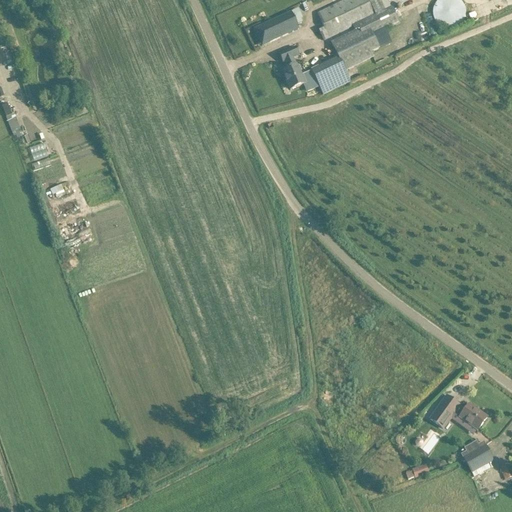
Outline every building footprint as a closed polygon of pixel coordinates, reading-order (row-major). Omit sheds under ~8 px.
[(322,95),(350,82),(345,71),(372,58),(370,53),(388,45),(381,31),(399,22),(392,8),(409,0),(346,0),(318,14),(324,29),(319,31),(324,41),(353,27),(355,32),(331,43),(339,59),(311,72),(322,95)] [(465,16),(465,13),(465,11),(464,8),(463,5),(462,3),(460,1),(458,0),(439,0),(438,1),(436,3),(435,5),(433,8),(433,11),(432,13),(433,16),(433,19),(435,22),(436,24),(438,26),(441,28),(443,29),(446,30),(449,30),(452,30),(455,29),(457,28),(460,26),(462,24),(463,22),(464,19),(465,16)] [(269,43),(299,30),(291,13),(261,27),(269,43)] [(290,91),(304,84),(297,66),(296,67),(293,59),(299,56),(295,48),(280,55),(283,63),(285,62),(288,70),(282,73),(290,91)] [(7,105),(2,107),(6,118),(12,116),(7,105)] [(44,142),(30,147),(35,160),(49,155),(44,142)] [(64,185),(52,190),(54,195),(66,190),(64,185)] [(430,420),(443,429),(454,414),(460,418),(459,419),(477,431),(487,418),(479,412),(478,414),(468,407),(470,406),(469,405),(465,411),(459,407),(446,397),(430,420)] [(468,456),(463,458),(472,473),(493,461),(485,446),(480,449),(476,442),(464,449),(468,456)] [(501,467),(505,481),(511,478),(511,471),(510,464),(501,467)] [(403,474),(406,481),(428,474),(425,466),(403,474)]
